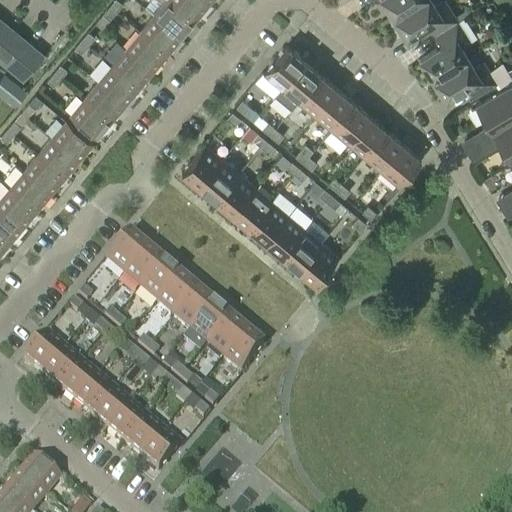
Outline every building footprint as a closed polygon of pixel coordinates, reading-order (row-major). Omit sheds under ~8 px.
[(122,4),(117,0),(113,0),(108,6),(115,12),(122,4)] [(194,21),(168,0),(164,0),(152,15),(179,38),(194,21)] [(207,5),(201,0),(168,0),(194,21),(207,5)] [(381,0),(393,17),(420,0),(381,0)] [(456,21),(443,1),(434,7),(429,0),(420,0),(393,17),(406,38),(427,24),(434,35),(456,21)] [(108,20),(115,12),(108,6),(101,14),(108,20)] [(179,38),(152,15),(138,32),(166,55),(179,38)] [(432,79),(466,57),(459,46),(468,40),(456,21),(434,35),(440,45),(419,58),(432,79)] [(0,60),(4,64),(24,39),(6,24),(0,31),(0,60)] [(87,45),(94,37),(87,31),(80,39),(87,45)] [(166,55),(138,32),(125,48),(152,71),(166,55)] [(23,79),(43,54),(24,39),(4,64),(23,79)] [(80,53),(87,45),(80,39),(73,47),(80,53)] [(280,88),(303,60),(286,46),(263,73),(280,88)] [(152,71),(125,48),(111,65),(138,88),(152,71)] [(495,82),(482,62),(473,68),(466,57),(432,79),(445,99),(466,86),(472,96),(495,82)] [(297,102),(320,74),(303,60),(280,88),(297,102)] [(59,78),(66,70),(59,64),(53,72),(59,78)] [(138,88),(111,65),(97,81),(125,104),(138,88)] [(53,86),(59,78),(53,72),(46,81),(53,86)] [(313,115),(336,88),(320,74),(297,102),(313,115)] [(3,79),(0,83),(0,94),(15,106),(24,94),(3,79)] [(125,104),(97,81),(83,98),(110,121),(125,104)] [(511,122),(511,88),(509,84),(474,106),(483,122),(486,125),(478,130),(483,140),(511,122)] [(330,129),(353,102),(336,88),(313,115),(330,129)] [(34,108),(41,100),(34,95),(27,103),(34,108)] [(110,121),(83,98),(69,115),(96,138),(110,121)] [(243,114),(249,107),(240,100),(235,107),(243,114)] [(346,143),(369,116),(353,102),(330,129),(346,143)] [(239,118),(231,112),(225,118),(233,125),(239,118)] [(363,157),(386,130),(369,116),(346,143),(363,157)] [(12,134),(19,126),(13,120),(6,128),(12,134)] [(92,143),(64,120),(50,138),(77,160),(92,143)] [(269,135),(274,128),(266,122),(261,128),(269,135)] [(511,161),(511,122),(483,140),(489,150),(497,145),(509,164),(511,161)] [(0,137),(6,142),(12,134),(6,128),(0,135),(0,137)] [(277,142),(282,135),(274,128),(269,135),(277,142)] [(379,171),(402,144),(386,130),(363,157),(379,171)] [(259,147),(265,140),(257,133),(251,140),(259,147)] [(77,160),(50,138),(36,154),(64,177),(77,160)] [(267,153),(273,147),(265,140),(259,147),(267,153)] [(397,185),(420,158),(402,144),(379,171),(397,185)] [(198,186),(221,159),(203,145),(180,172),(198,186)] [(307,156),(299,149),(294,156),(302,163),(307,156)] [(64,177),(36,154),(23,170),(50,193),(64,177)] [(316,163),(307,156),(302,163),(310,170),(316,163)] [(214,200),(237,173),(221,159),(198,186),(214,200)] [(298,167),(290,161),(284,167),(292,174),(298,167)] [(300,181),(306,174),(298,167),(292,174),(300,181)] [(36,210),(50,193),(23,170),(8,187),(36,210)] [(231,214),(254,187),(237,173),(214,200),(231,214)] [(341,184),(333,177),(327,184),(335,190),(341,184)] [(349,190),(341,184),(335,190),(343,197),(349,190)] [(36,210),(8,187),(0,197),(0,208),(22,227),(36,210)] [(247,228),(270,201),(254,187),(231,214),(247,228)] [(325,202),(331,195),(323,188),(317,195),(325,202)] [(334,209),(339,202),(331,195),(325,202),(334,209)] [(264,242),(287,215),(270,201),(247,228),(264,242)] [(375,212),(366,205),(361,212),(369,219),(375,212)] [(22,227),(0,208),(0,236),(8,243),(22,227)] [(280,256),(303,228),(287,215),(264,242),(280,256)] [(359,230),(365,224),(357,217),(351,223),(359,230)] [(297,270),(320,242),(303,228),(280,256),(297,270)] [(123,276),(146,249),(128,234),(105,261),(123,276)] [(0,252),(8,243),(0,236),(0,252)] [(315,284),(337,257),(320,242),(297,270),(315,284)] [(139,290),(162,262),(146,249),(123,276),(139,290)] [(156,304),(179,276),(162,262),(139,290),(156,304)] [(172,317),(195,290),(179,276),(156,304),(172,317)] [(92,295),(83,288),(78,295),(86,302),(92,295)] [(189,332),(212,304),(195,290),(172,317),(189,332)] [(82,306),(74,299),(68,306),(76,313),(82,306)] [(206,345),(228,318),(212,304),(189,332),(206,345)] [(112,323),(117,316),(109,310),(103,317),(112,323)] [(125,323),(117,316),(112,323),(120,330),(125,323)] [(223,360),(246,332),(228,318),(206,345),(223,360)] [(102,335),(108,328),(100,321),(94,328),(102,335)] [(110,341),(116,335),(108,328),(102,335),(110,341)] [(240,374),(262,346),(246,332),(223,360),(240,374)] [(40,374),(63,347),(46,333),(23,360),(40,374)] [(145,351),(150,344),(142,337),(137,344),(145,351)] [(159,351),(150,344),(145,351),(153,358),(159,351)] [(57,388),(80,361),(63,347),(40,374),(57,388)] [(141,356),(133,349),(127,355),(135,362),(141,356)] [(149,362),(141,356),(135,362),(143,369),(149,362)] [(74,402),(96,375),(80,361),(57,388),(74,402)] [(178,379),(184,372),(176,365),(170,372),(178,379)] [(192,379),(184,372),(178,379),(186,385),(192,379)] [(90,416),(113,389),(96,375),(74,402),(90,416)] [(174,383),(166,376),(160,383),(168,390),(174,383)] [(177,397),(182,390),(174,383),(168,390),(177,397)] [(107,430),(130,403),(113,389),(90,416),(107,430)] [(218,400),(209,393),(204,400),(212,407),(218,400)] [(124,444),(146,417),(130,403),(107,430),(124,444)] [(208,412),(200,405),(194,411),(202,418),(208,412)] [(140,457),(163,430),(146,417),(124,444),(140,457)] [(157,472),(180,445),(163,430),(140,457),(157,472)] [(60,479),(33,456),(18,473),(46,496),(60,479)] [(32,511),(46,496),(18,473),(5,490),(31,511),(32,511)] [(31,511),(5,490),(0,495),(0,511),(31,511)] [(83,511),(86,511),(92,505),(85,500),(78,508),(83,511)]
